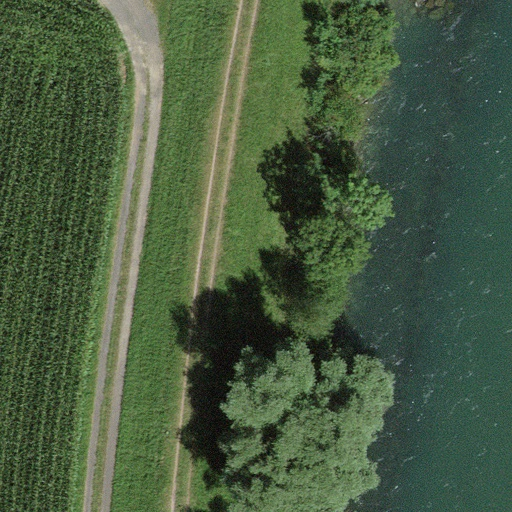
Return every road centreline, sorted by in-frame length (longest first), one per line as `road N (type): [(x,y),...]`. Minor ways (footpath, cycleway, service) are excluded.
road 1 (track): [(123,0),(147,55),(152,108),(99,511)]
road 2 (track): [(254,0),(214,224),(186,511)]
